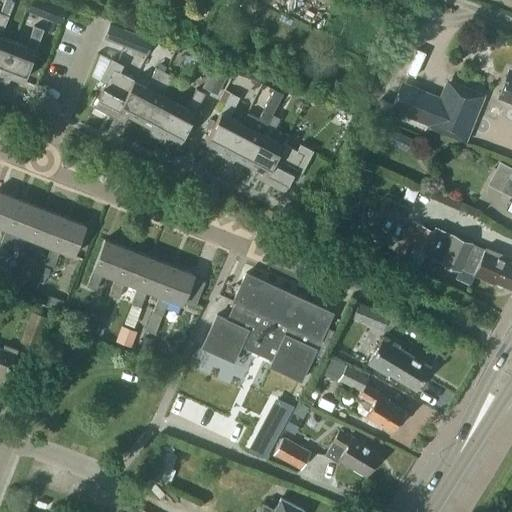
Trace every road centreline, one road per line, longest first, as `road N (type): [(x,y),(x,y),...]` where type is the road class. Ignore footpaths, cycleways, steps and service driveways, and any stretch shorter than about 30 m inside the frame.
road 1 (residential): [(236,244),(0,151)]
road 2 (primary): [(511,338),(470,413),(454,465)]
